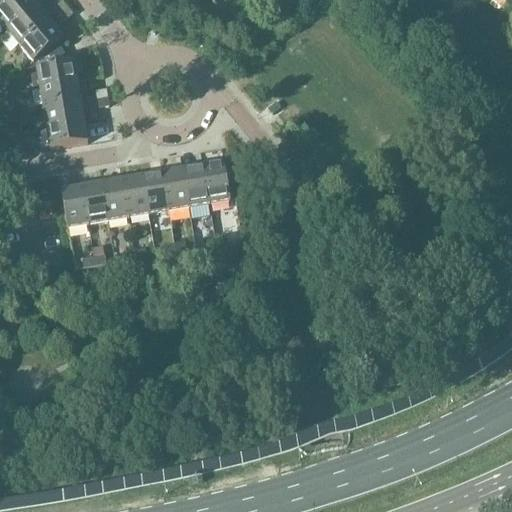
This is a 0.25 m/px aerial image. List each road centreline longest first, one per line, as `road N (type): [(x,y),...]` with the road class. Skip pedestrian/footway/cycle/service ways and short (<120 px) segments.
road 1 (trunk): [(511,405),(361,473),(225,511)]
road 2 (residential): [(133,64),(166,58),(185,70),(193,104),(180,124),(158,133),(135,128),(117,97),(124,73)]
